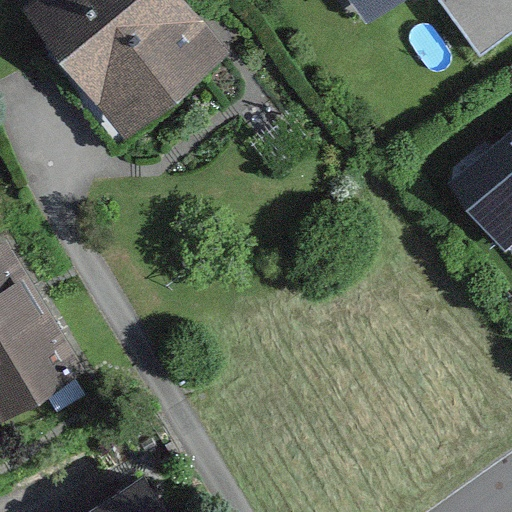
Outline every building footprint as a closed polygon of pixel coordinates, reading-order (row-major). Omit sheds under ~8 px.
[(36,0),(18,15),(125,144),(230,58),(181,0),(36,0)] [(511,7),(506,0),(435,0),(469,47),(511,16),(511,7)] [(511,139),(451,187),(502,252),(511,244),(511,139)] [(7,250),(0,254),(0,420),(80,373),(7,250)] [(159,511),(140,479),(84,511),(159,511)]
